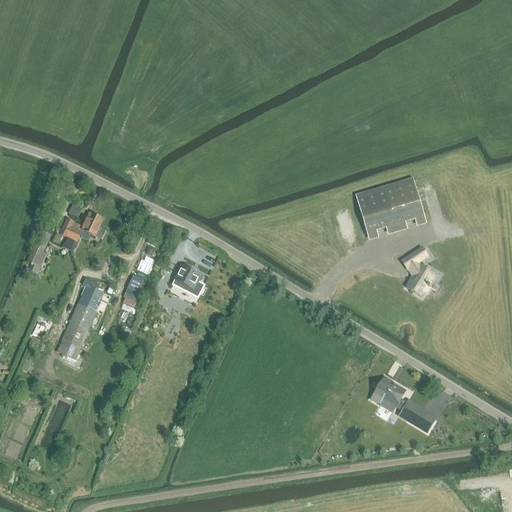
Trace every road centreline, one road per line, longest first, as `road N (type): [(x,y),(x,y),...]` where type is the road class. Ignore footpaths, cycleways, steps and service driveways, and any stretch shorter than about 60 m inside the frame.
road 1 (unclassified): [(511,423),(193,230),(68,166),(0,142)]
road 2 (track): [(511,446),(93,505),(88,511)]
